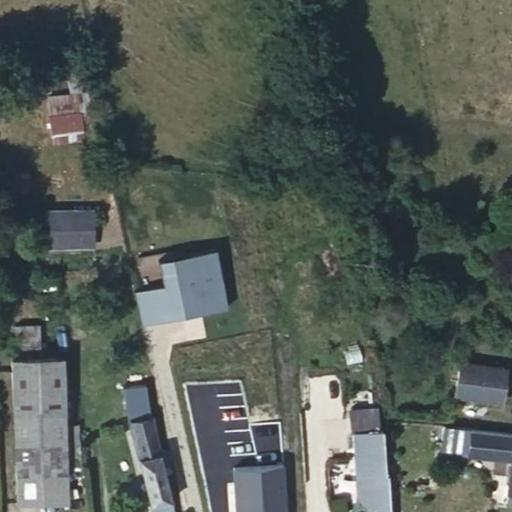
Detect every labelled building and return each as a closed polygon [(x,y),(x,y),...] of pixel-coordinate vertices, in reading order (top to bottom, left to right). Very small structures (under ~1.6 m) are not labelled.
[(98,125),(88,58),(66,62),(70,93),(47,95),(49,114),(50,114),(52,132),(98,125)] [(93,202),(42,203),(42,243),(94,243),(93,202)] [(345,279),(337,248),(315,254),(325,286),(345,279)] [(150,416),(146,384),(147,384),(141,345),(116,348),(120,387),(123,387),(129,421),(151,511),(173,511),(164,476),(173,474),(166,451),(157,453),(150,416)] [(67,471),(63,356),(11,357),(16,473),(67,471)] [(460,361),(455,395),(499,402),(504,367),(460,361)] [(389,511),(389,473),(387,473),(385,430),(381,430),(380,408),(353,410),(355,432),(362,431),(364,459),(369,459),(372,506),(368,506),(367,511),(389,511)] [(511,433),(445,426),(442,448),(469,451),(468,454),(511,460),(511,462),(506,504),(511,504),(511,433)] [(68,501),(67,471),(16,473),(17,502),(68,501)]
